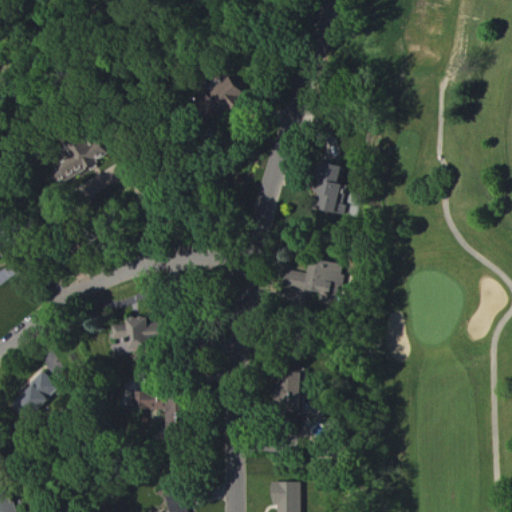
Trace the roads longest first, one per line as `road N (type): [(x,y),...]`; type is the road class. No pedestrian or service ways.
road 1 (residential): [(333,0),(264,262),(250,511)]
road 2 (residential): [(0,354),(66,302),(138,263),(264,262)]
